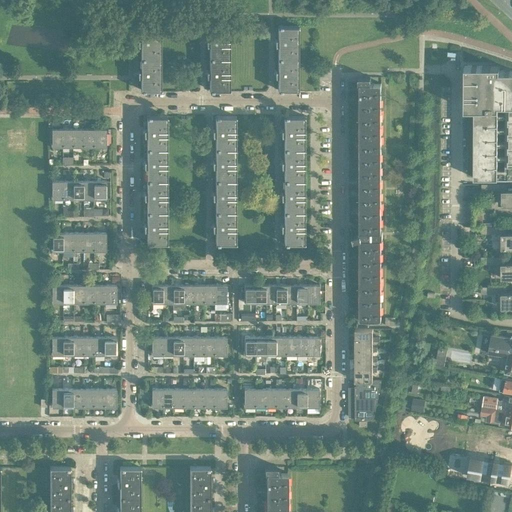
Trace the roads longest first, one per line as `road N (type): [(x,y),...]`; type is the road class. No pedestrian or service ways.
road 1 (residential): [(127,265),(127,110),(134,100),(335,100)]
road 2 (residential): [(511,323),(458,318),(456,53)]
road 3 (residential): [(244,431),(337,425),(336,264)]
road 4 (residential): [(336,264),(127,265)]
road 5 (residential): [(127,265),(128,429)]
road 6 (residential): [(336,264),(335,100)]
